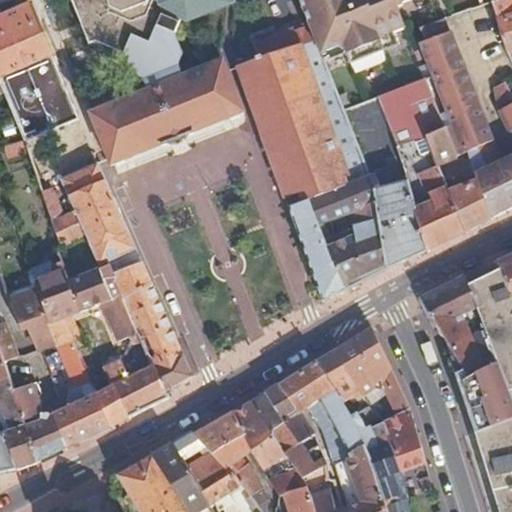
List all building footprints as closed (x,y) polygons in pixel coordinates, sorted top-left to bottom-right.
[(184,364),(132,247),(102,180),(98,171),(91,154),(57,168),(75,213),(64,217),(52,192),(32,140),(78,120),(45,43),(28,4),(6,12),(0,0),(0,84),(0,86),(20,133),(33,169),(53,227),(58,242),(60,247),(56,249),(60,261),(68,281),(77,278),(66,247),(68,243),(85,237),(95,260),(84,265),(87,275),(108,267),(121,298),(129,318),(137,337),(151,369),(156,380),(163,393),(192,380),(184,364)] [(70,0),(92,49),(97,46),(99,47),(79,0),(70,0)] [(181,21),(227,3),(225,0),(79,0),(99,47),(122,60),(130,79),(140,83),(144,92),(89,114),(109,167),(241,114),(221,61),(184,76),(181,71),(185,55),(178,41),(181,21)] [(400,16),(396,6),(393,0),(299,0),(320,51),(342,43),(346,52),(381,40),(375,26),(400,16)] [(511,5),(510,1),(491,10),(511,58),(511,5)] [(370,181),(306,23),(253,44),(258,57),(256,59),(253,58),(236,64),(253,110),(288,208),(320,198),(338,193),(370,181)] [(511,209),(511,91),(504,94),(510,109),(499,114),(511,142),(511,163),(505,167),(449,36),(425,43),(417,47),(436,97),(454,143),(460,159),(465,158),(476,187),(488,221),(511,209)] [(444,133),(430,95),(423,98),(420,92),(410,97),(413,103),(411,104),(426,141),(444,133)] [(455,237),(478,226),(488,221),(476,187),(466,191),(456,194),(448,197),(437,169),(426,141),(411,104),(382,115),(383,118),(393,145),(406,140),(425,197),(428,197),(431,207),(420,211),(418,205),(413,207),(425,250),(427,251),(455,237)] [(456,194),(445,165),(437,169),(448,197),(456,194)] [(413,207),(406,181),(392,186),(385,170),(373,175),(375,179),(379,190),(374,194),(387,270),(405,260),(421,252),(425,250),(413,207)] [(387,270),(374,194),(379,190),(375,179),(370,181),(338,193),(320,198),(328,223),(361,212),(363,224),(353,227),(354,236),(337,243),(324,247),(343,292),(366,280),(387,270)] [(316,227),(328,223),(320,198),(288,208),(314,277),(323,302),(334,297),(343,292),(324,247),(316,227)] [(337,243),(328,223),(316,227),(324,247),(337,243)] [(0,274),(23,266),(14,239),(0,244),(0,274)] [(60,261),(56,249),(60,247),(58,242),(46,245),(52,264),(60,261)] [(511,257),(497,264),(501,272),(499,273),(511,296),(511,257)] [(79,312),(71,291),(68,281),(60,261),(52,264),(56,273),(60,285),(44,291),(39,279),(34,281),(39,294),(49,323),(63,318),(69,316),(79,312)] [(79,312),(104,304),(121,298),(108,267),(87,275),(77,278),(68,281),(71,291),(79,312)] [(60,285),(56,273),(39,279),(44,291),(60,285)] [(511,511),(511,296),(499,273),(486,278),(467,286),(478,310),(487,331),(510,386),(511,392),(511,421),(475,433),(483,456),(499,511),(511,511)] [(511,421),(511,396),(492,403),(480,371),(484,369),(471,337),(462,316),(478,310),(467,286),(464,278),(422,300),(442,339),(447,343),(459,366),(452,369),(463,395),(475,433),(511,421)] [(49,323),(39,294),(12,305),(22,332),(26,330),(38,351),(53,345),(46,325),(49,323)] [(129,318),(121,298),(104,304),(112,326),(129,318)] [(487,331),(478,310),(462,316),(471,337),(487,331)] [(85,356),(69,316),(63,318),(80,358),(85,356)] [(96,395),(80,358),(63,318),(49,323),(46,325),(53,345),(56,344),(60,353),(75,392),(66,395),(64,412),(53,416),(61,436),(67,449),(103,432),(111,429),(96,395)] [(137,337),(129,318),(112,326),(120,344),(131,339),(137,337)] [(18,360),(3,325),(0,326),(0,349),(6,365),(18,360)] [(395,387),(380,362),(387,357),(374,329),(336,352),(361,393),(362,395),(373,390),(373,386),(380,384),(384,391),(390,389),(395,387)] [(56,354),(53,345),(38,351),(42,360),(56,354)] [(6,365),(0,349),(0,382),(12,379),(6,365)] [(361,393),(336,352),(316,364),(324,376),(341,404),(361,393)] [(386,511),(385,507),(383,501),(380,499),(365,454),(363,448),(357,435),(350,419),(341,404),(324,376),(316,364),(286,382),(280,385),(300,416),(305,412),(309,410),(323,430),(334,464),(348,508),(349,511),(386,511)] [(107,372),(114,388),(129,381),(123,366),(107,372)] [(127,421),(168,400),(163,393),(156,380),(151,369),(130,379),(129,381),(114,388),(127,421)] [(16,393),(12,379),(0,382),(0,425),(4,433),(15,470),(31,465),(38,461),(30,433),(16,393)] [(67,449),(61,436),(53,416),(52,412),(44,415),(38,398),(42,396),(37,385),(16,393),(30,433),(38,461),(67,449)] [(299,446),(313,437),(300,416),(280,385),(265,394),(247,406),(255,421),(260,418),(270,437),(250,451),(262,471),(283,457),(299,446)] [(411,407),(401,386),(395,387),(390,389),(400,415),(412,410),(411,407)] [(127,421),(114,388),(96,395),(111,429),(127,421)] [(369,406),(364,397),(357,401),(362,410),(369,406)] [(255,421),(247,406),(232,414),(250,451),(270,437),(260,418),(255,421)] [(374,414),(369,406),(362,410),(366,417),(374,414)] [(428,464),(413,415),(412,410),(400,415),(379,424),(399,473),(428,464)] [(250,451),(232,414),(229,417),(211,427),(196,436),(219,464),(245,487),(262,510),(269,500),(249,466),(245,466),(242,457),(246,454),(250,451)] [(399,473),(379,424),(368,430),(376,450),(365,454),(380,499),(383,501),(385,507),(391,506),(389,500),(398,497),(392,475),(399,473)] [(376,450),(368,430),(357,435),(363,448),(365,454),(376,450)] [(0,475),(15,470),(4,433),(0,434),(0,475)] [(215,506),(245,487),(219,464),(196,436),(194,433),(174,444),(211,508),(215,506)] [(203,511),(211,508),(174,444),(153,456),(166,477),(188,511),(203,511)] [(325,465),(318,446),(303,454),(299,446),(283,457),(302,480),(325,465)] [(139,511),(188,511),(166,477),(153,456),(117,477),(139,511)] [(283,495),(307,489),(303,481),(302,480),(283,457),(262,471),(279,496),(283,495)] [(313,511),(309,496),(307,489),(283,495),(289,511),(313,511)] [(349,511),(348,508),(343,510),(336,511),(329,491),(309,496),(313,511),(349,511)]
